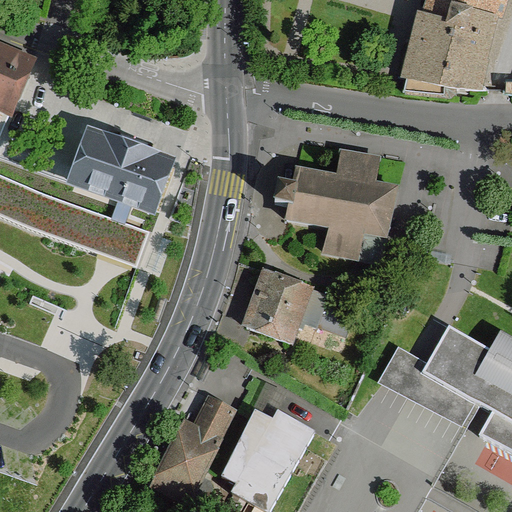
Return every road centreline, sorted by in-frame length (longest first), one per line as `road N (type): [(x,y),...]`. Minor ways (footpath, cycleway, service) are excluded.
road 1 (secondary): [(82,511),(180,346),(205,284),(227,184),(226,95)]
road 2 (residential): [(226,95),(511,120)]
road 3 (residential): [(226,95),(75,56),(0,25)]
